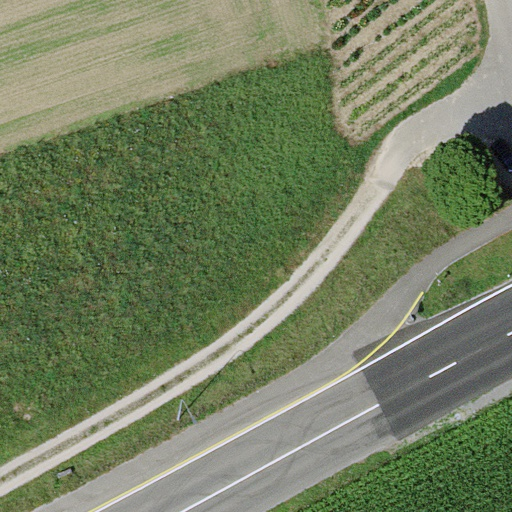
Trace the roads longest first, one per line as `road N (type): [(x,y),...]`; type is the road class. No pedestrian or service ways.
road 1 (track): [(0,477),(158,393),(309,278),(419,124),(511,78)]
road 2 (secondary): [(182,511),(511,335)]
